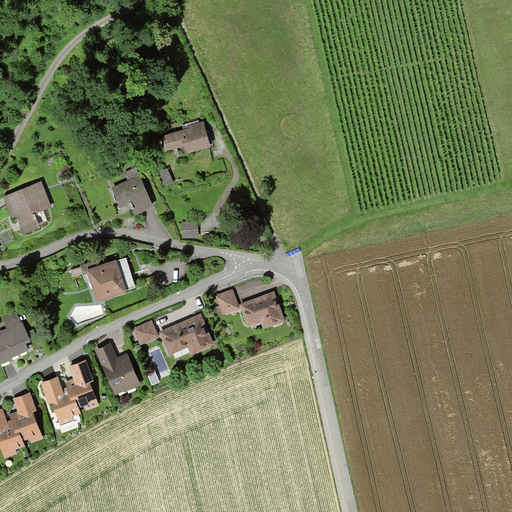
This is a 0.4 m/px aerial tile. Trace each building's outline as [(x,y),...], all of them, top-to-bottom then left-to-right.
[(187,150),(211,143),(208,131),(204,132),(202,124),(198,125),(197,121),(181,126),(183,132),(164,137),(165,149),(183,144),(187,150)] [(132,208),(134,213),(151,205),(135,168),(124,173),(128,182),(112,189),(117,202),(127,198),(129,202),(128,202),(131,209),(132,208)] [(165,169),(159,171),(165,184),(170,182),(165,169)] [(39,182),(3,197),(11,217),(16,215),(22,229),(23,229),(23,228),(36,223),(34,218),(35,218),(33,213),(32,214),(30,209),(37,206),(39,211),(49,207),(39,182)] [(197,236),(196,222),(181,223),(182,237),(197,236)] [(122,290),(134,286),(124,258),(100,266),(98,261),(86,265),(96,293),(97,298),(109,294),(108,292),(122,287),(122,290)] [(81,267),(70,271),(72,276),(83,273),(81,267)] [(222,313),(237,308),(230,291),(216,296),(222,313)] [(269,324),(281,319),(272,294),(241,305),(248,323),(266,316),(267,317),(269,324)] [(210,343),(198,317),(162,333),(170,351),(194,341),(197,348),(210,343)] [(156,336),(150,322),(134,329),(140,343),(156,336)] [(0,341),(0,362),(10,358),(9,356),(26,349),(23,342),(28,340),(21,323),(4,331),(5,332),(0,333),(0,339),(1,341),(0,341)] [(136,382),(124,357),(114,361),(111,354),(113,353),(109,345),(96,351),(99,359),(101,359),(116,391),(123,388),(124,390),(135,385),(134,383),(136,382)] [(89,375),(84,361),(69,366),(75,380),(67,383),(77,412),(78,412),(76,406),(94,400),(85,377),(89,375)] [(77,412),(67,383),(66,383),(68,389),(61,391),(56,378),(41,383),(47,397),(50,396),(59,419),(61,424),(70,421),(68,415),(77,412)] [(19,413),(11,416),(10,416),(12,421),(20,439),(38,432),(29,409),(33,408),(28,394),(14,399),(19,413)] [(0,443),(3,451),(22,445),(20,439),(12,421),(5,424),(0,410),(0,443)]
